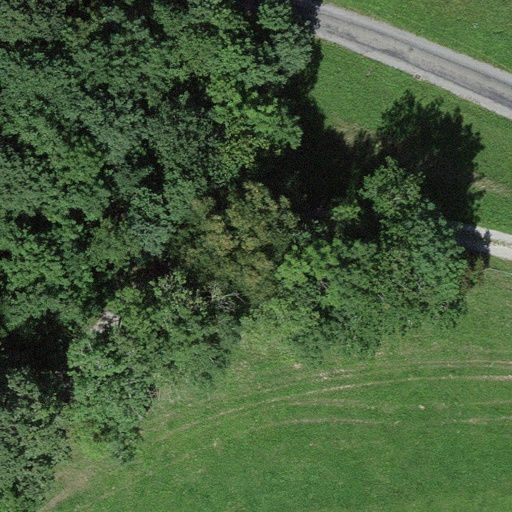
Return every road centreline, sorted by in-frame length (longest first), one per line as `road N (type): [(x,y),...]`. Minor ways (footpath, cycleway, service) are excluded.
road 1 (track): [(511,246),(257,184),(170,177),(79,211),(0,312)]
road 2 (track): [(277,0),(511,99)]
